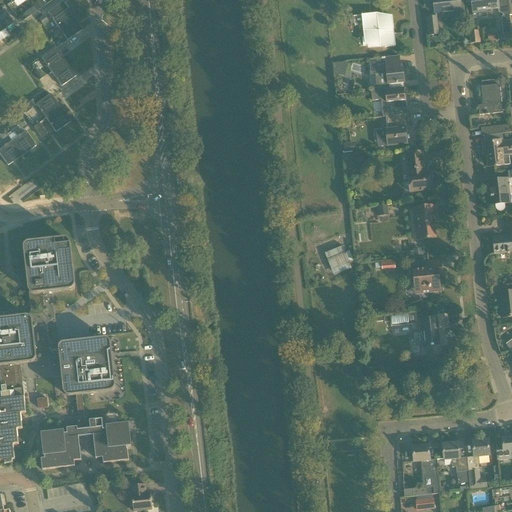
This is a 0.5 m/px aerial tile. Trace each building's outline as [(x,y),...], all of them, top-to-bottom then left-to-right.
[(461,11),(459,0),(433,0),(435,14),(461,11)] [(501,19),(503,34),(497,35),(498,41),(511,39),(511,36),(511,33),(509,16),(510,16),(508,0),(498,1),(497,0),(471,0),(473,12),(499,9),(499,13),(503,15),(501,19)] [(62,2),(47,13),(57,27),(72,16),(62,2)] [(0,32),(13,23),(3,9),(0,11),(0,32)] [(362,16),(364,34),(367,33),(368,46),(384,44),(385,48),(395,47),(392,17),(380,18),(379,14),(362,16)] [(82,31),(72,16),(57,27),(67,41),(82,31)] [(438,34),(436,17),(426,18),(428,36),(438,34)] [(17,29),(11,33),(15,39),(21,35),(17,29)] [(480,43),(478,31),(469,32),(471,44),(473,44),(479,43),(480,43)] [(56,48),(41,59),(51,73),(66,62),(56,48)] [(376,75),(377,86),(404,83),(403,68),(401,68),(399,56),(369,60),(371,75),(376,75)] [(66,62),(51,73),(61,87),(76,76),(66,62)] [(345,77),(348,63),(346,63),(333,64),(335,74),(345,77)] [(480,116),(502,113),(499,85),(482,87),(484,106),(479,106),(480,116)] [(373,101),(381,100),(383,117),(386,117),(408,115),(406,100),(405,100),(404,88),(372,92),(373,101)] [(45,118),(60,107),(50,94),(36,104),(45,118)] [(45,118),(55,133),(70,122),(60,107),(45,118)] [(387,130),(388,146),(407,144),(405,129),(409,128),(408,115),(386,117),(388,130),(387,130)] [(511,128),(511,125),(491,127),(481,129),(482,136),(484,136),(502,134),(511,133),(511,128)] [(25,132),(11,142),(22,156),(36,146),(25,132)] [(488,167),(503,166),(510,165),(509,155),(511,155),(511,140),(503,142),(502,134),(484,136),(485,143),(483,143),(483,151),(486,150),(487,156),(488,167)] [(0,155),(8,166),(22,156),(11,142),(0,149),(0,155)] [(354,143),(344,144),(344,152),(355,151),(354,143)] [(405,154),(410,193),(433,190),(431,172),(425,173),(423,152),(405,154)] [(357,158),(355,161),(355,164),(358,166),(362,166),(364,163),(364,160),(361,157),(357,158)] [(488,196),(490,206),(495,205),(496,208),(497,210),(498,211),(501,212),(503,211),(505,209),(505,207),(505,204),(511,203),(510,194),(511,193),(511,171),(511,172),(511,174),(511,178),(510,179),(489,181),(491,196),(488,196)] [(377,217),(388,216),(387,205),(376,206),(377,217)] [(414,209),(415,218),(418,218),(421,240),(436,238),(434,216),(436,215),(435,206),(414,209)] [(495,255),(502,254),(502,253),(507,253),(509,253),(509,250),(511,249),(511,223),(506,224),(507,236),(493,237),(495,255)] [(50,343),(50,345),(49,345),(47,327),(48,325),(48,323),(50,321),(55,317),(54,301),(53,299),(54,297),(55,295),(56,293),(58,293),(70,291),(72,291),(74,289),(75,287),(75,285),(71,245),(70,242),(69,241),(67,239),(64,239),(29,243),(27,244),(25,246),(24,248),(24,250),(29,290),(29,291),(30,293),(32,294),(33,295),(35,295),(43,294),(44,308),(44,311),(43,313),(41,314),(39,315),(31,316),(30,317),(28,316),(26,316),(0,319),(0,366),(14,365),(17,389),(23,389),(21,364),(31,363),(33,362),(34,361),(35,360),(36,361),(60,358),(64,391),(64,393),(65,395),(67,396),(69,397),(71,396),(76,396),(80,430),(90,429),(90,421),(85,422),(82,395),(107,392),(110,392),(111,392),(113,391),(114,390),(115,388),(115,387),(115,386),(115,385),(111,344),(110,343),(110,342),(110,341),(108,339),(105,338),(104,338),(64,343),(62,344),(61,345),(59,347),(57,346),(57,344),(57,343),(56,342),(54,341),(53,341),(51,342),(50,343)] [(325,254),(334,276),(352,268),(350,264),(354,262),(350,252),(345,253),(343,247),(325,254)] [(383,261),(383,270),(396,269),(395,260),(383,261)] [(413,271),(415,288),(428,287),(429,293),(440,292),(438,272),(442,271),(441,261),(425,263),(426,270),(413,271)] [(501,309),(502,318),(511,317),(511,292),(501,293),(503,308),(501,309)] [(442,329),(445,328),(448,328),(447,316),(437,317),(425,318),(426,319),(417,320),(416,316),(421,316),(421,312),(416,313),(384,317),(376,317),(376,322),(384,321),(385,323),(391,322),(391,327),(416,325),(417,331),(418,331),(424,330),(426,349),(431,348),(431,356),(441,355),(440,346),(447,345),(446,339),(443,339),(442,329)] [(0,461),(4,461),(5,465),(6,465),(10,465),(10,464),(12,464),(13,463),(14,460),(15,460),(13,445),(15,445),(17,445),(19,445),(18,443),(19,443),(18,438),(17,430),(19,429),(19,430),(21,430),(21,429),(22,429),(22,427),(23,427),(22,423),(21,414),(22,414),(25,414),(26,413),(26,412),(26,407),(25,407),(23,389),(17,389),(14,365),(0,366),(0,375),(2,391),(0,391),(0,461)] [(48,407),(47,399),(47,398),(46,398),(40,399),(41,402),(37,402),(38,408),(38,409),(39,409),(47,408),(48,408),(48,407)] [(43,441),(45,459),(41,459),(42,470),(75,467),(74,461),(81,461),(78,437),(93,436),(96,459),(103,458),(103,463),(129,461),(127,449),(132,449),(129,424),(107,426),(107,429),(103,430),(102,419),(89,421),(90,421),(90,429),(80,430),(78,430),(77,427),(67,429),(67,434),(63,434),(63,432),(50,433),(51,440),(43,441)] [(502,440),(503,443),(496,443),(498,461),(511,460),(510,452),(511,451),(511,437),(509,437),(510,439),(502,440)] [(467,458),(469,479),(469,484),(470,490),(487,488),(486,478),(480,478),(479,471),(478,458),(490,456),(488,441),(472,442),(474,458),(467,458)] [(444,461),(452,460),(453,468),(457,468),(458,485),(469,484),(469,479),(467,458),(460,459),(459,444),(443,445),(444,461)] [(414,463),(421,462),(422,478),(438,477),(436,460),(430,461),(429,447),(420,447),(420,446),(421,446),(421,445),(413,446),(413,447),(414,447),(414,448),(413,448),(414,463)] [(48,488),(49,497),(86,493),(86,484),(48,488)] [(131,486),(133,511),(136,511),(152,510),(150,493),(146,494),(146,485),(131,486)] [(434,488),(423,489),(413,489),(404,490),(405,498),(413,497),(416,497),(423,496),(424,496),(432,495),(434,495),(434,494),(434,490),(434,488)] [(435,509),(434,498),(415,501),(417,511),(435,509)] [(0,511),(10,511),(7,511),(4,511),(3,503),(0,500),(0,511)]
